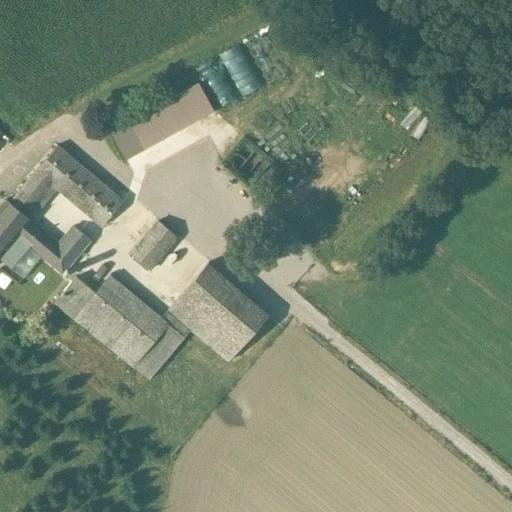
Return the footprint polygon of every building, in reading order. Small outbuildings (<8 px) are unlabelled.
[(209,85),(131,129),(145,154),(223,111),(209,85)] [(63,190),(82,169),(60,151),(15,203),(37,222),(63,190)] [(82,169),(63,190),(109,229),(127,208),(82,169)] [(15,203),(8,198),(0,206),(0,264),(4,259),(37,222),(15,203)] [(62,243),(37,222),(4,259),(30,281),(45,263),(66,280),(97,244),(77,226),(62,243)] [(139,257),(158,272),(180,244),(161,229),(139,257)] [(236,361),(269,319),(209,271),(175,314),(130,277),(91,325),(148,371),(142,378),(161,393),(206,337),(236,361)] [(73,294),(64,305),(82,320),(91,309),(73,294)]
